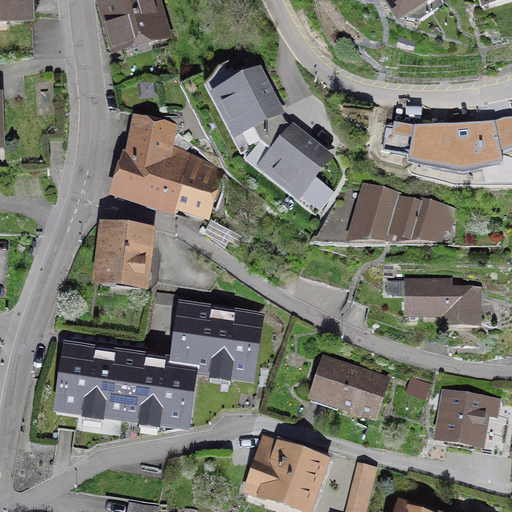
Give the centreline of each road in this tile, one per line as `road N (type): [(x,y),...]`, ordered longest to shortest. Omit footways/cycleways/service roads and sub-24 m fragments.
road 1 (residential): [(511,483),(456,479),(237,424),(212,439),(101,459),(34,495)]
road 2 (residential): [(511,378),(447,376),(307,312),(165,223),(77,201)]
road 3 (residential): [(0,472),(21,366),(77,201)]
road 4 (residential): [(511,85),(441,98),(391,94),(340,77),(284,25),(270,0)]
road 5 (residential): [(77,201),(94,127),(82,0)]
